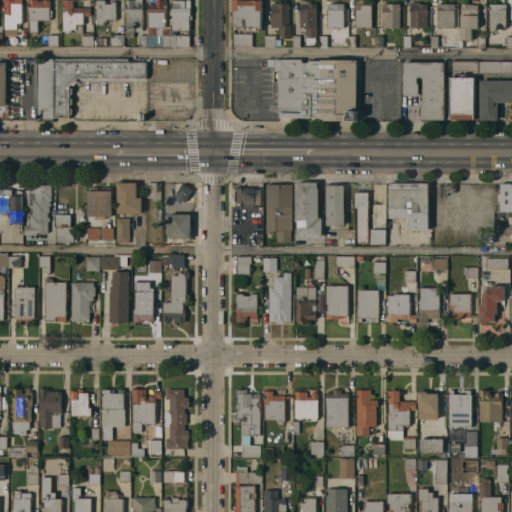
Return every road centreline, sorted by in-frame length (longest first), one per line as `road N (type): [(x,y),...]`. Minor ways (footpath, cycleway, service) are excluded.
road 1 (residential): [(511,362),(0,358)]
road 2 (tertiary): [(213,0),(212,511)]
road 3 (primary): [(314,152),(511,152)]
